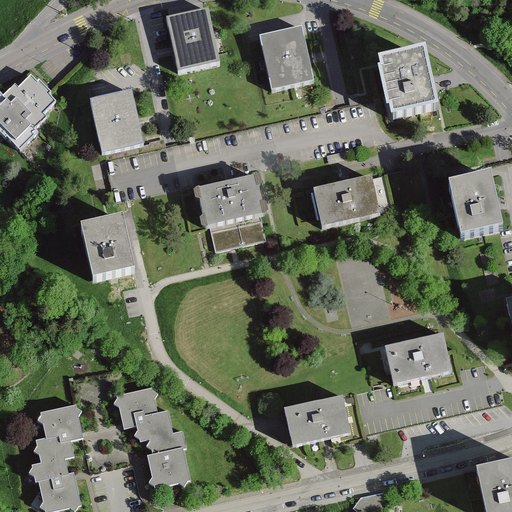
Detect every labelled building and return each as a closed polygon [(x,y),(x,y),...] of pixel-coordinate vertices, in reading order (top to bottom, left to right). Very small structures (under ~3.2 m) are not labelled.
[(211,15),(169,24),(180,76),(222,67),(211,15)] [(305,32),(262,43),(275,96),(318,86),(305,32)] [(433,62),(386,72),(399,131),(446,120),(433,62)] [(0,98),(0,131),(22,155),(40,137),(36,133),(48,122),(43,117),(56,105),(33,82),(20,95),(16,91),(4,102),(0,98)] [(133,99),(93,107),(104,157),(144,149),(133,99)] [(256,180),(200,196),(210,235),(267,219),(256,180)] [(496,180),(454,189),(465,240),(507,231),(496,180)] [(384,220),(376,183),(316,198),(325,234),(384,220)] [(267,219),(210,235),(215,252),(272,237),(267,219)] [(127,230),(84,240),(95,293),(139,284),(127,230)] [(443,335),(384,349),(392,386),(451,372),(443,335)] [(117,402),(125,434),(145,429),(151,456),(186,447),(182,431),(172,433),(167,411),(157,413),(152,393),(117,402)] [(355,441),(347,404),(287,418),(295,455),(355,441)] [(83,437),(75,405),(41,413),(48,445),(70,440),(83,437)] [(74,457),(70,440),(48,445),(38,447),(41,462),(35,464),(41,487),(70,481),(65,459),(74,457)] [(190,483),(183,449),(148,457),(155,491),(190,483)] [(511,511),(511,465),(478,472),(486,511),(511,511)] [(71,511),(81,510),(74,480),(70,481),(41,487),(46,511),(71,511)] [(361,500),(354,510),(355,511),(383,511),(392,501),(383,494),(361,500)]
